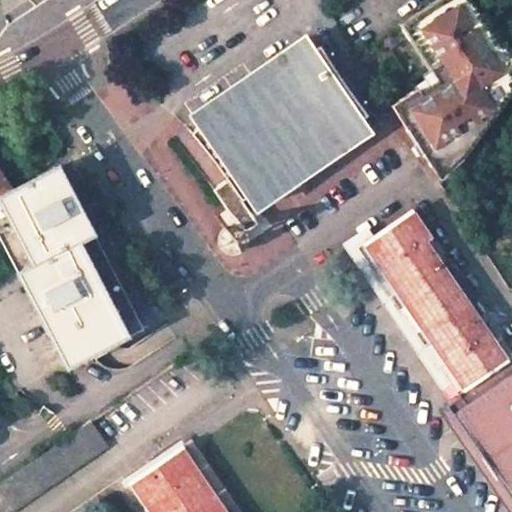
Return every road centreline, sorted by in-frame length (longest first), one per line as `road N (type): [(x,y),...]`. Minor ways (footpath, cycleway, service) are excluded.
road 1 (residential): [(463,511),(294,266),(233,306)]
road 2 (residential): [(46,51),(233,306)]
road 3 (residential): [(233,306),(380,511)]
